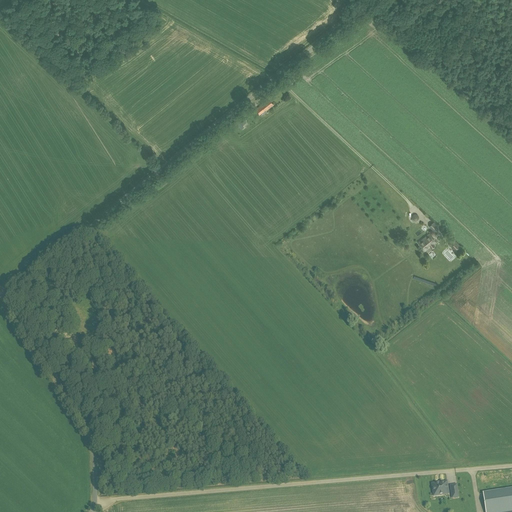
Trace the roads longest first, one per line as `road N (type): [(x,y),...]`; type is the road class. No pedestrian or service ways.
road 1 (unclassified): [(3,296),(371,0)]
road 2 (unclassified): [(97,511),(92,438),(3,296)]
road 3 (unknown): [(274,76),(422,213)]
